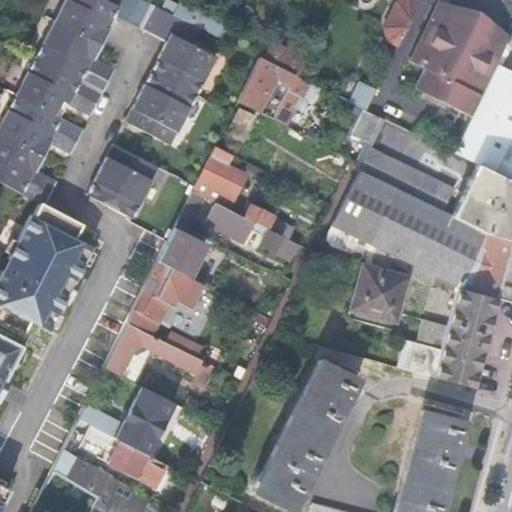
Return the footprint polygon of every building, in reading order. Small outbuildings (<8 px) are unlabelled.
[(114,0),(63,0),(55,17),(94,38),(101,24),(110,8),(114,0)] [(114,0),(110,8),(162,36),(167,28),(168,28),(175,14),(173,13),(145,0),(114,0)] [(397,46),(419,2),(415,0),(400,0),(395,2),(382,28),(386,41),(397,46)] [(175,14),(185,20),(191,8),(178,2),(173,13),(175,14)] [(455,21),(459,13),(439,3),(434,11),(455,21)] [(445,104),(470,116),(507,43),(509,38),(481,24),(476,16),(466,16),(459,13),(455,21),(434,11),(409,61),(424,68),(413,88),(420,91),(445,104)] [(94,38),(55,17),(35,54),(104,90),(117,67),(94,55),(87,51),(94,38)] [(108,28),(101,24),(94,38),(102,41),(108,28)] [(218,35),(232,42),(237,31),(223,24),(218,35)] [(211,51),(168,28),(167,28),(162,36),(154,52),(147,65),(156,70),(191,89),(211,51)] [(511,180),(511,32),(509,38),(507,43),(470,116),(452,151),(475,163),(511,180)] [(102,41),(94,38),(87,51),(94,55),(102,41)] [(289,71),(299,75),(307,59),(271,42),(263,58),(289,71)] [(104,90),(35,54),(16,92),(55,112),(62,98),(70,102),(92,113),(104,90)] [(263,58),(258,55),(236,100),(257,111),(266,94),(261,91),(270,74),(284,81),(289,71),(263,58)] [(164,140),(191,89),(156,70),(147,65),(140,78),(120,116),(164,140)] [(377,75),(381,77),(385,69),(381,67),(377,75)] [(292,74),(284,89),(298,96),(306,81),(292,74)] [(346,99),(366,109),(374,92),(355,81),(346,99)] [(445,104),(420,91),(417,96),(443,108),(445,104)] [(16,92),(0,121),(0,131),(35,150),(42,136),(50,140),(71,152),(84,127),(62,116),(55,112),(16,92)] [(231,131),(226,142),(237,148),(254,114),(241,107),(229,130),(231,131)] [(362,108),(350,132),(365,140),(377,116),(362,108)] [(0,179),(40,200),(44,203),(57,179),(35,167),(28,163),(35,150),(0,131),(0,179)] [(42,136),(35,150),(42,154),(50,140),(42,136)] [(81,191),(90,196),(124,214),(151,163),(108,140),(88,177),(81,191)] [(230,152),(213,144),(208,155),(212,158),(201,180),(223,191),(217,202),(226,207),(244,173),(235,169),(224,164),(230,152)] [(453,188),(369,147),(361,162),(358,169),(396,188),(442,211),(453,188)] [(28,163),(35,167),(42,154),(35,150),(28,163)] [(511,231),(511,180),(475,163),(451,214),(485,232),(510,239),(511,231)] [(358,169),(338,208),(330,222),(370,242),(396,188),(358,169)] [(201,180),(196,178),(191,189),(195,191),(201,180)] [(195,191),(191,189),(175,221),(188,227),(204,196),(195,191)] [(76,273),(82,261),(89,248),(91,245),(74,235),(81,222),(44,203),(40,200),(33,213),(30,212),(16,239),(10,251),(6,257),(9,259),(3,271),(0,269),(0,504),(8,489),(2,486),(0,485),(0,389),(9,373),(6,372),(12,360),(19,348),(21,344),(16,342),(30,317),(47,327),(49,323),(56,310),(62,299),(65,300),(79,275),(76,273)] [(259,223),(242,215),(226,207),(217,202),(215,201),(206,220),(244,239),(250,227),(256,230),(259,223)] [(259,223),(267,228),(285,237),(291,226),(281,221),(270,216),(271,214),(248,202),(242,215),(259,223)] [(330,222),(320,243),(361,263),(349,308),(394,321),(407,275),(433,283),(436,274),(370,242),(330,222)] [(205,242),(173,226),(157,259),(188,275),(205,242)] [(290,260),(299,244),(285,237),(267,228),(259,243),(290,260)] [(511,239),(510,239),(485,232),(470,289),(495,297),(511,239)] [(4,249),(10,251),(16,239),(11,236),(4,249)] [(89,248),(82,261),(88,263),(95,251),(89,248)] [(192,277),(157,259),(141,290),(151,295),(141,313),(134,327),(151,335),(158,321),(159,321),(174,289),(184,293),(192,277)] [(204,283),(213,288),(219,276),(228,281),(226,286),(233,290),(233,291),(265,307),(272,293),(274,288),(216,259),(204,283)] [(436,274),(433,283),(456,289),(446,323),(422,317),(415,341),(440,347),(433,375),(471,385),(495,297),(470,289),(459,285),(436,274)] [(141,313),(132,308),(125,322),(134,327),(141,313)] [(61,313),(56,310),(49,323),(55,326),(61,313)] [(134,327),(125,322),(103,365),(105,366),(120,374),(135,344),(195,374),(190,382),(203,388),(214,366),(169,344),(164,341),(151,335),(134,327)] [(404,338),(396,364),(433,375),(440,347),(415,341),(404,338)] [(24,351),(19,348),(12,360),(17,363),(24,351)] [(319,357),(251,489),(289,508),(357,376),(319,357)] [(120,374),(105,366),(87,402),(101,410),(120,374)] [(115,421),(109,435),(147,454),(165,418),(133,402),(127,399),(115,421)] [(87,402),(86,402),(80,413),(96,421),(101,410),(87,402)] [(391,511),(435,511),(462,418),(421,408),(391,511)] [(105,416),(98,429),(109,435),(115,421),(105,416)] [(98,429),(89,425),(82,439),(99,448),(104,440),(112,444),(116,446),(108,463),(121,469),(153,485),(164,463),(147,454),(109,435),(98,429)] [(116,446),(112,444),(103,460),(108,463),(116,446)] [(107,474),(62,449),(52,469),(97,494),(107,474)] [(128,486),(107,474),(97,494),(87,511),(140,511),(142,509),(122,499),(128,486)] [(199,481),(183,511),(233,511),(240,499),(201,478),(199,481)] [(264,511),(240,499),(233,511),(264,511)] [(343,511),(310,503),(307,511),(343,511)]
